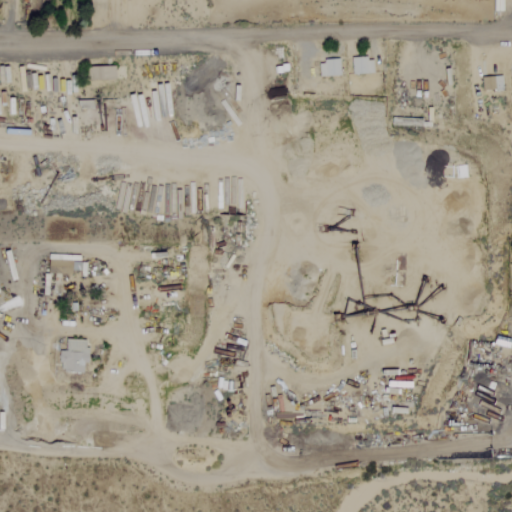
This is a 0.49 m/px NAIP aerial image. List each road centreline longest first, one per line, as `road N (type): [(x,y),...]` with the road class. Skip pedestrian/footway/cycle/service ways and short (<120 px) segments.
road 1 (residential): [(0,445),(511,442)]
road 2 (residential): [(0,36),(511,34)]
